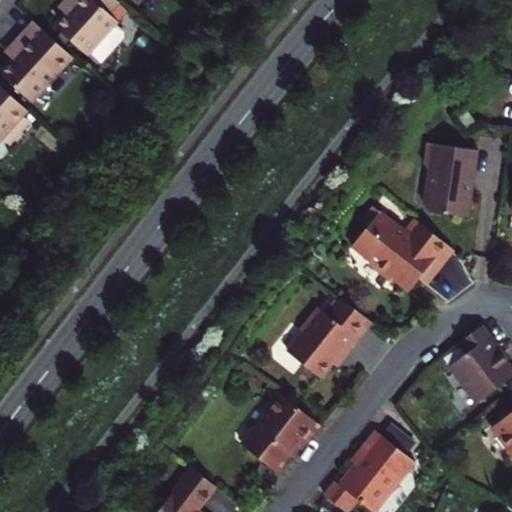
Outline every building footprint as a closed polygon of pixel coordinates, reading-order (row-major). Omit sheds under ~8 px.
[(116,0),(70,0),(74,3),(65,12),(54,22),(86,51),(90,47),(101,58),(105,57),(112,49),(112,46),(124,33),(124,27),(115,20),(117,18),(108,9),(116,0)] [(60,7),(65,12),(74,3),(70,0),(65,0),(65,1),(60,7)] [(35,99),(75,55),(37,20),(17,42),(23,48),(16,56),(3,70),(35,99)] [(23,48),(17,42),(14,45),(9,50),(16,56),(23,48)] [(0,137),(28,107),(0,80),(0,137)] [(480,115),(471,103),(463,108),(472,121),(480,115)] [(431,164),(425,197),(432,206),(472,210),(475,191),(471,186),(472,182),(474,172),(478,173),(481,144),(430,137),(427,158),(431,164)] [(458,244),(425,215),(413,227),(380,200),(368,214),(373,218),(354,240),(373,256),(371,258),(386,271),(388,269),(410,288),(423,273),(422,265),(428,259),(437,267),(458,244)] [(422,265),(423,273),(428,278),(433,272),(437,267),(428,259),(422,265)] [(317,370),(331,355),(342,342),(346,346),(371,318),(341,292),(327,307),(318,298),(299,319),(302,321),(285,340),(317,370)] [(511,338),(495,313),(470,330),(472,332),(478,341),(459,353),(484,391),(511,372),(511,346),(508,340),(511,338)] [(459,353),(478,341),(472,332),(453,344),(459,353)] [(341,351),(346,346),(342,342),(331,355),(335,358),(341,351)] [(320,421),(278,386),(261,407),(265,411),(244,436),(250,441),(247,444),(255,450),(258,448),(277,464),(289,450),(297,440),(303,444),(320,421)] [(511,404),(499,414),(511,433),(511,404)] [(394,413),(385,425),(408,444),(418,432),(394,413)] [(379,420),(360,445),(363,448),(358,454),(342,474),(378,503),(419,453),(408,444),(385,425),(379,420)] [(204,511),(198,507),(218,482),(195,463),(153,511),(204,511)]
